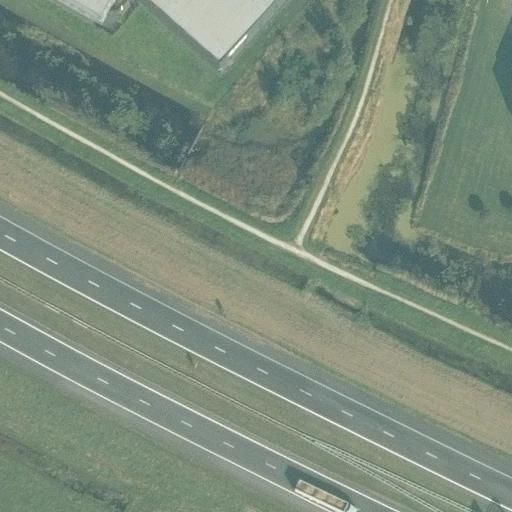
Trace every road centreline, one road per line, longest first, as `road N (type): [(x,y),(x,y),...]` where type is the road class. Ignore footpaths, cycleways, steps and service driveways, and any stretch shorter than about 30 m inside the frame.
road 1 (motorway): [(511,498),(0,233)]
road 2 (motorway): [(0,326),(359,511)]
